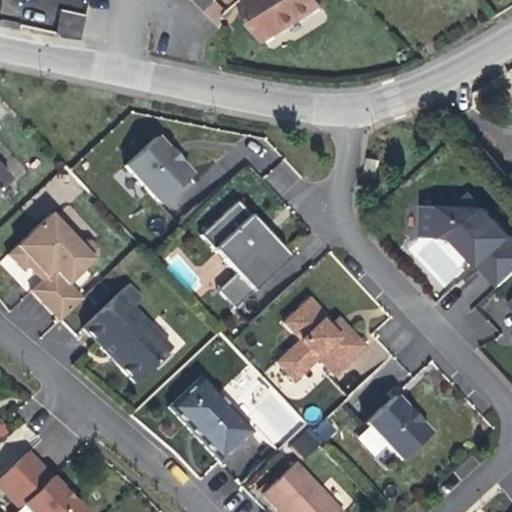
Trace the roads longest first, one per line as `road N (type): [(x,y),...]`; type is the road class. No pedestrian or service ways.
road 1 (residential): [(511,416),(339,229),(333,197),(350,106)]
road 2 (residential): [(0,328),(199,511)]
road 3 (tertiary): [(350,106),(108,68)]
road 4 (tertiary): [(511,34),(409,94),(350,106)]
